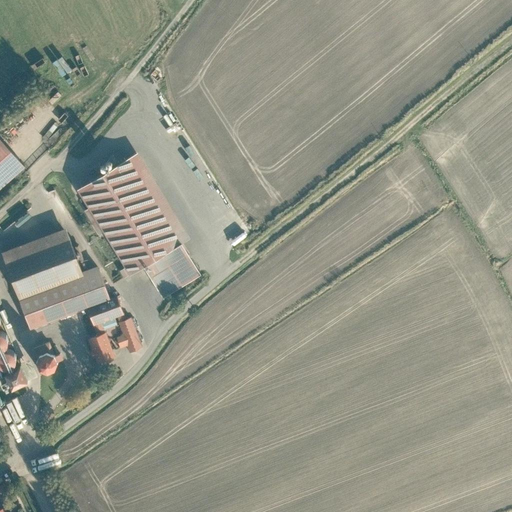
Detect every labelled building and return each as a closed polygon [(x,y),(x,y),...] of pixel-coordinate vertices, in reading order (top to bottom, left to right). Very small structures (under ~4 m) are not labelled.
[(0,187),(22,169),(0,143),(0,187)] [(181,237),(134,156),(73,191),(125,279),(138,271),(145,284),(184,261),(173,242),(181,237)] [(226,219),(238,210),(234,205),(222,214),(226,219)] [(241,217),(232,224),(236,228),(245,221),(241,217)] [(249,227),(237,238),(241,242),(253,232),(249,227)] [(63,232),(0,253),(26,331),(83,313),(90,334),(82,337),(91,363),(113,356),(102,324),(116,320),(127,353),(145,347),(134,313),(125,316),(119,298),(109,301),(99,271),(78,278),(63,232)] [(61,360),(52,343),(33,348),(34,360),(43,372),(55,366),(61,360)] [(28,378),(21,365),(6,373),(13,387),(28,378)] [(5,490),(14,483),(9,477),(0,485),(5,490)]
